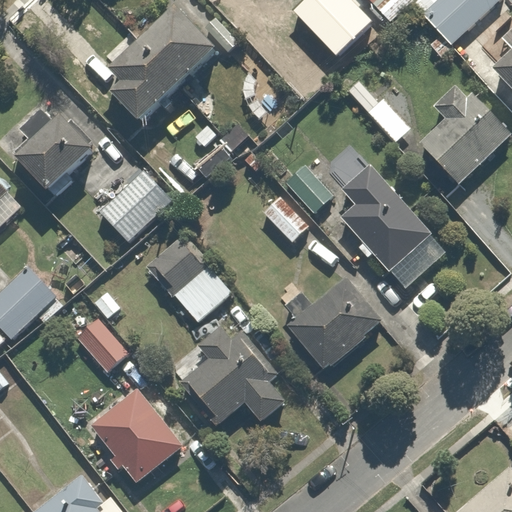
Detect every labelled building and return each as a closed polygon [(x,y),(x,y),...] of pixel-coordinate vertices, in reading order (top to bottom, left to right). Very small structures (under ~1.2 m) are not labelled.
[(365,3),(362,0),(335,0),(333,3),(349,19),(365,3)] [(412,2),(409,0),(368,0),(392,23),(412,2)] [(505,1),(504,0),(443,0),(426,19),(458,49),(505,1)] [(216,50),(174,10),(166,19),(156,9),(128,37),(138,47),(114,73),(125,84),(113,96),(143,126),(216,50)] [(511,51),(489,71),(511,98),(511,51)] [(468,95),(457,84),(431,109),(444,122),(419,146),(456,185),(511,131),(511,130),(473,90),(468,95)] [(23,159),(60,197),(76,182),(69,174),(95,149),(65,118),(23,159)] [(307,165),(286,185),(313,214),(334,194),(307,165)] [(369,167),(338,193),(351,209),(340,219),(361,243),(352,250),(367,268),(376,261),(405,294),(448,256),(369,167)] [(174,204),(139,168),(122,184),(127,189),(100,216),(131,247),(174,204)] [(0,228),(23,206),(0,181),(0,228)] [(314,222),(285,192),(262,213),(291,243),(314,222)] [(236,294),(190,238),(151,271),(197,326),(236,294)] [(57,296),(23,265),(0,291),(0,326),(16,341),(57,296)] [(379,322),(344,281),(286,330),(321,371),(379,322)] [(98,318),(76,338),(107,373),(129,353),(98,318)] [(262,422),(285,400),(272,385),(282,377),(244,335),(232,345),(221,333),(197,354),(204,362),(180,384),(221,429),(247,405),(262,422)] [(188,445),(143,389),(93,430),(138,485),(188,445)] [(511,511),(511,467),(463,511),(511,511)] [(95,511),(107,503),(84,475),(36,511),(95,511)]
